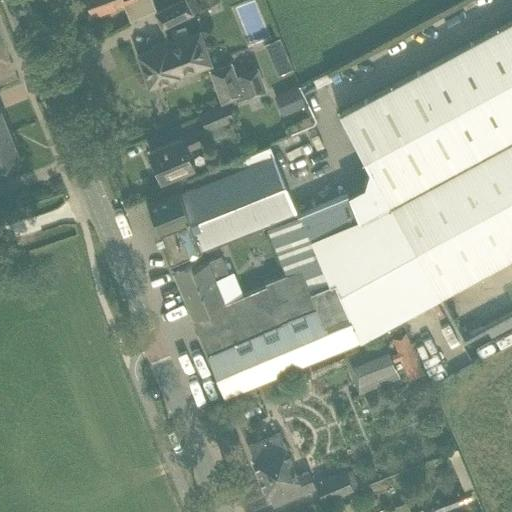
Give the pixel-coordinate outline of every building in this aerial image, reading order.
[(87,0),(92,13),(126,0),(87,0)] [(192,12),(186,0),(184,0),(155,14),(161,27),(192,12)] [(359,221),(511,138),(511,19),(338,115),(369,171),(364,186),(346,195),(359,221)] [(138,55),(149,86),(212,63),(200,32),(182,39),(138,55)] [(278,74),(295,68),(281,36),(265,42),(278,74)] [(208,71),(221,104),(233,99),(234,101),(248,96),(248,98),(267,91),(258,67),(237,75),(232,62),(208,71)] [(296,88),(281,95),(288,113),(304,106),(296,88)] [(225,105),(200,115),(206,128),(230,118),(225,105)] [(0,137),(9,134),(0,111),(0,137)] [(149,151),(161,179),(191,166),(184,149),(199,143),(194,132),(149,151)] [(0,166),(19,159),(9,134),(0,137),(0,166)] [(346,195),(282,221),(332,345),(336,343),(338,347),(357,339),(437,298),(511,256),(511,138),(359,221),(346,195)] [(156,228),(169,261),(294,211),(272,155),(148,204),(157,228),(156,228)] [(267,285),(243,296),(232,271),(228,273),(221,256),(192,268),(190,263),(173,271),(225,395),(338,347),(336,343),(332,345),(282,221),(267,227),(287,275),(266,283),(267,285)] [(393,361),(401,358),(408,377),(422,372),(406,331),(392,337),(397,350),(390,353),(384,339),(345,355),(359,391),(399,376),(393,361)] [(274,505),(315,487),(308,470),(296,475),(278,433),(249,446),(255,460),(252,461),(266,493),(268,492),(274,505)] [(353,488),(345,470),(315,482),(323,501),(353,488)] [(383,499),(376,482),(362,487),(365,495),(352,500),(356,510),(383,499)]
